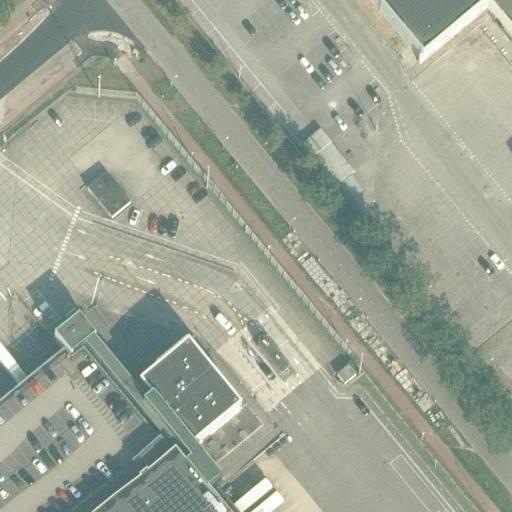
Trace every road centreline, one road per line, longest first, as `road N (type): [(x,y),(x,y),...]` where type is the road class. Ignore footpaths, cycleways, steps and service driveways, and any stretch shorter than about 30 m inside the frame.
road 1 (unclassified): [(120,0),(511,477)]
road 2 (unknown): [(0,173),(69,137),(130,142),(224,243)]
road 3 (tertiary): [(0,80),(96,0)]
